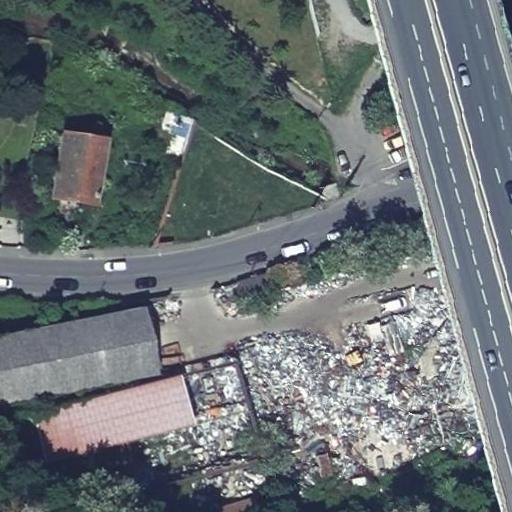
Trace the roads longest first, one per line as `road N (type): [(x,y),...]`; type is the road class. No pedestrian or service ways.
road 1 (primary): [(0,273),(129,277),(209,264),(511,171)]
road 2 (motorway): [(407,0),(511,403)]
road 3 (motorway): [(511,183),(464,0)]
road 4 (track): [(347,123),(365,86),(452,0)]
